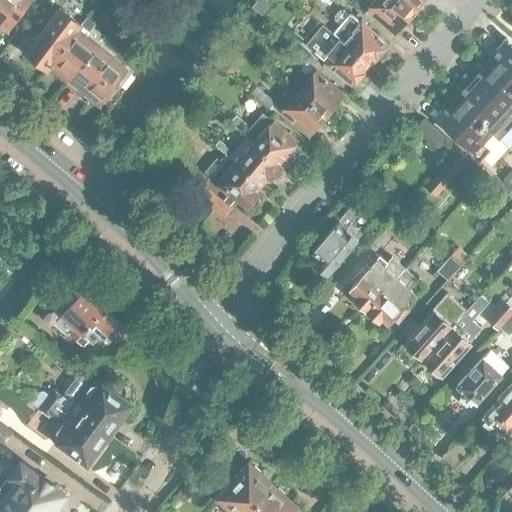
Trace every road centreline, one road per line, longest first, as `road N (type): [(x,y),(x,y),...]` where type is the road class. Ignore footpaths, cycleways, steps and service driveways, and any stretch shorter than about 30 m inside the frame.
road 1 (residential): [(228,307),(479,0)]
road 2 (secondary): [(0,127),(138,244),(224,340)]
road 3 (secondary): [(454,511),(228,307)]
road 4 (secondary): [(228,307),(0,112)]
road 5 (secondary): [(224,340),(326,410),(438,511)]
road 6 (residential): [(128,511),(199,413),(224,340)]
